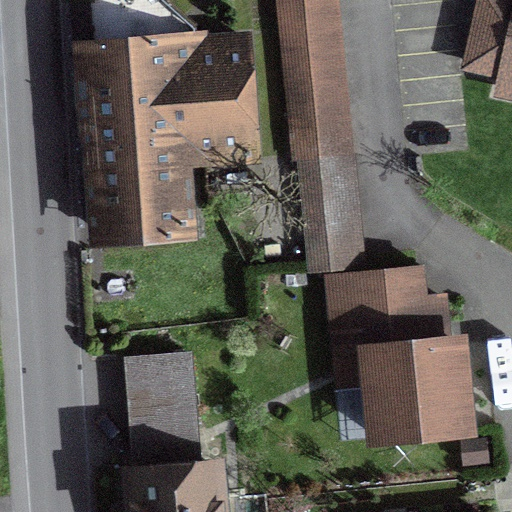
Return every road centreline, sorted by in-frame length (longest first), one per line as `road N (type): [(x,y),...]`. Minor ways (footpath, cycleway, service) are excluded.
road 1 (tertiary): [(36,49),(57,511)]
road 2 (residential): [(358,0),(379,184),(399,221),(511,298)]
